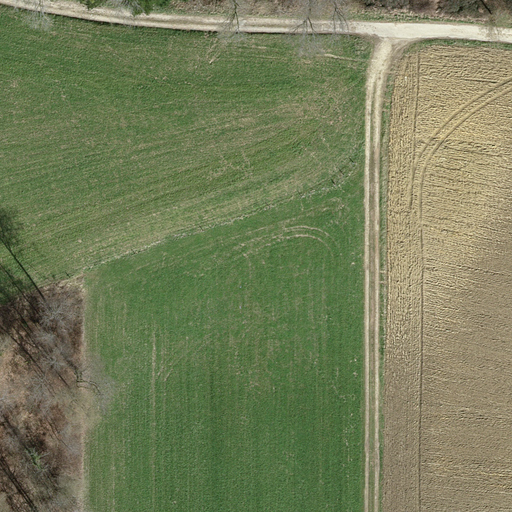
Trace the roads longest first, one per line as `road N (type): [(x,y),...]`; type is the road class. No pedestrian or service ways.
road 1 (track): [(400,26),(370,92),(372,511)]
road 2 (track): [(511,36),(466,27),(170,16),(45,0)]
